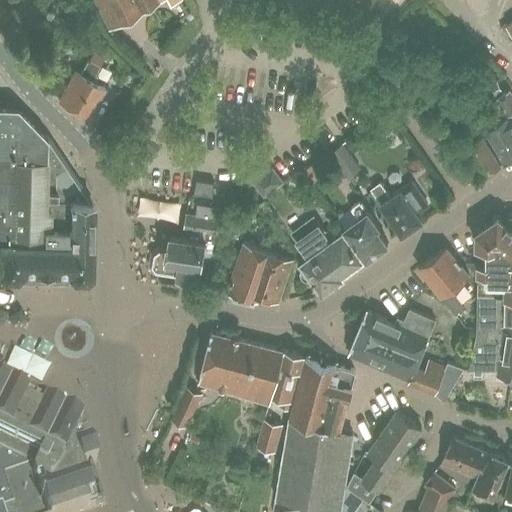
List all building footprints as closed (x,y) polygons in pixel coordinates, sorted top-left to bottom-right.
[(95,0),(105,17),(110,27),(143,7),(144,9),(159,0),(160,0),(168,0),(170,3),(174,0),(95,0)] [(74,71),(58,100),(87,117),(104,88),(91,81),(98,66),(86,60),(79,74),(74,71)] [(496,79),(479,89),(486,102),(503,92),(496,79)] [(511,94),(509,89),(496,97),(499,102),(511,124),(511,94)] [(489,126),(486,128),(505,162),(511,157),(511,124),(499,102),(481,113),(489,126)] [(0,271),(2,274),(3,275),(15,275),(21,270),(20,280),(28,280),(33,280),(39,280),(49,281),(57,281),(67,281),(67,271),(72,276),(85,277),(90,272),(90,271),(91,200),(88,200),(46,136),(46,135),(16,104),(14,104),(0,103),(0,271)] [(469,144),(465,147),(483,176),(500,165),(481,136),(483,135),(482,134),(481,134),(474,124),(475,123),(468,112),(448,126),(455,136),(461,132),(469,144)] [(360,167),(342,142),(329,151),(347,177),(360,167)] [(312,185),(330,171),(324,162),(329,159),(325,153),(302,170),(312,185)] [(264,196),(284,181),(283,180),(273,166),(249,176),(264,196)] [(213,182),(195,179),(193,193),(211,196),(213,182)] [(400,190),(400,189),(390,197),(380,182),(371,189),(381,202),(380,203),(401,233),(421,219),(416,212),(427,204),(411,182),(400,190)] [(360,200),(350,206),(357,217),(343,227),(366,258),(368,256),(372,256),(376,253),(377,250),(387,242),(376,228),(378,226),(360,200)] [(197,202),(195,215),(186,213),(183,228),(189,229),(188,237),(169,234),(167,246),(158,244),(151,250),(148,264),(154,272),(175,275),(174,278),(197,281),(199,264),(201,264),(205,240),(214,241),(218,219),(220,206),(197,202)] [(466,368),(469,368),(468,373),(473,377),(481,377),(485,373),(485,369),(511,369),(510,377),(511,376),(511,212),(509,213),(506,214),(503,215),(500,218),(497,215),(475,231),(475,245),(486,245),(486,261),(476,261),(477,320),(477,326),(474,346),(470,361),(466,368)] [(309,279),(313,277),(322,290),(341,276),(339,274),(348,267),(352,269),(354,268),(356,267),(359,264),(360,259),(362,257),(342,231),(334,237),(329,231),(326,233),(321,227),(322,226),(320,222),(318,223),(313,217),(293,232),(310,255),(302,261),(303,263),(300,269),(300,272),(301,275),(304,278),(307,279),(309,279)] [(292,257),(243,241),(226,291),(261,300),(262,295),(278,300),(292,257)] [(446,247),(419,267),(456,313),(464,307),(452,290),(469,276),(446,247)] [(399,323),(365,307),(347,351),(408,377),(407,380),(433,391),(440,398),(444,400),(463,367),(447,361),(445,366),(428,359),(424,367),(416,363),(434,318),(409,307),(404,318),(401,317),(399,323)] [(270,393),(282,349),(210,331),(197,380),(268,401),(270,393)] [(294,396),(291,395),(303,354),(282,349),(270,393),(280,396),(279,404),(291,406),(294,396)] [(274,497),(315,504),(339,508),(352,432),(340,428),(354,373),(350,368),(306,355),(289,417),(288,416),(274,497)] [(0,511),(83,511),(101,506),(87,468),(95,465),(88,445),(80,448),(75,432),(79,424),(61,414),(65,406),(36,392),(13,381),(9,389),(0,384),(0,511)] [(201,390),(187,383),(172,415),(186,422),(201,390)] [(369,501),(375,491),(422,426),(397,409),(368,450),(374,457),(362,476),(354,471),(347,486),(369,501)] [(263,417),(255,445),(275,450),(283,423),(263,417)] [(442,461),(478,477),(490,449),(454,434),(442,461)] [(490,448),(490,449),(478,477),(474,486),(502,498),(505,491),(507,492),(511,470),(511,450),(509,449),(508,455),(490,448)] [(428,489),(451,499),(457,486),(434,470),(425,483),(429,486),(428,489)] [(445,511),(451,499),(428,489),(422,502),(443,511),(445,511)] [(443,511),(422,502),(417,511),(443,511)]
